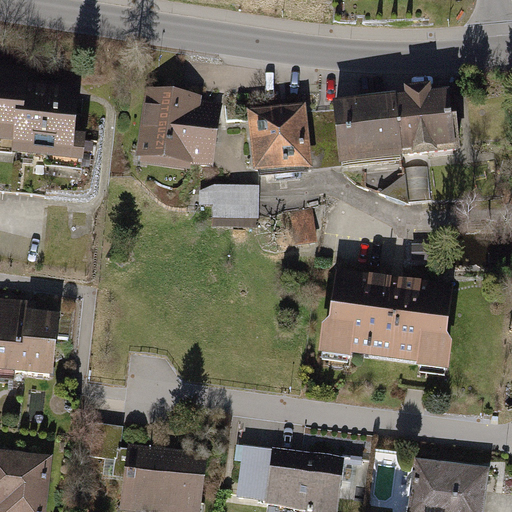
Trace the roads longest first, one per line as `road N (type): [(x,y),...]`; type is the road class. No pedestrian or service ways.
road 1 (tertiary): [(0,3),(364,56),(499,53)]
road 2 (residential): [(511,436),(148,393)]
